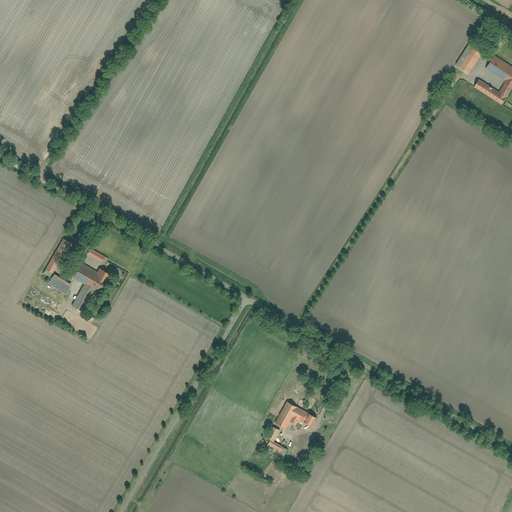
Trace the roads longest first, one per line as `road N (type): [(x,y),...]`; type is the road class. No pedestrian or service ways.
road 1 (unclassified): [(511,446),(244,294)]
road 2 (track): [(293,322),(432,109)]
road 3 (unclassified): [(118,511),(244,294)]
road 4 (track): [(36,171),(158,0)]
road 5 (unclassified): [(244,294),(71,193)]
